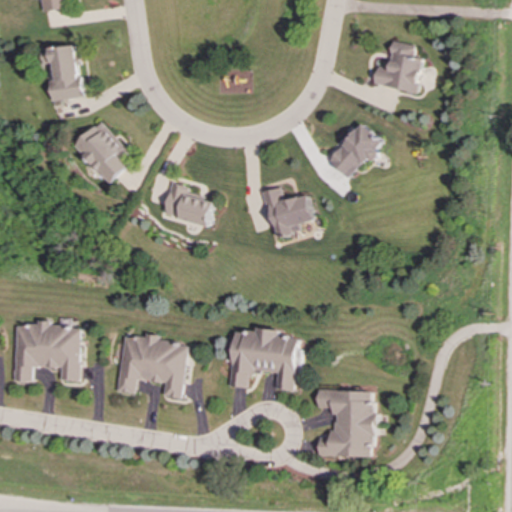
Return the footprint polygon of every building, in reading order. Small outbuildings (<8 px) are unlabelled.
[(42,0),(44,11),(71,8),(70,0),(42,0)] [(380,67),(376,85),(420,92),(426,58),(417,57),(418,46),(396,42),(391,69),(380,67)] [(83,97),(77,45),(41,49),(43,66),(54,65),(56,81),(51,82),(53,101),(83,97)] [(130,164),(124,158),(131,152),(102,121),(73,147),(108,184),(130,164)] [(386,142),(364,123),(331,161),(354,180),(386,142)] [(209,227),(215,201),(188,194),(189,187),(172,183),(164,215),(209,227)] [(263,192),(269,219),(274,218),(278,237),(301,232),(300,224),(316,220),(310,194),(285,200),(282,187),(263,192)] [(17,381),(35,381),(35,367),(65,368),(64,381),(83,381),(84,327),(54,326),(54,321),(39,321),(39,326),(18,326),(17,381)] [(233,387),(250,388),(251,371),(281,374),(279,390),(298,391),(302,337),(282,336),(283,330),(260,328),(259,332),(237,330),(233,387)] [(120,392),(138,394),(139,379),(169,383),(167,396),(186,399),(192,344),(161,341),(161,339),(127,334),(120,392)] [(322,456),(378,456),(378,390),(322,390),(322,408),(336,408),(336,415),(336,439),(322,439),(322,456)]
